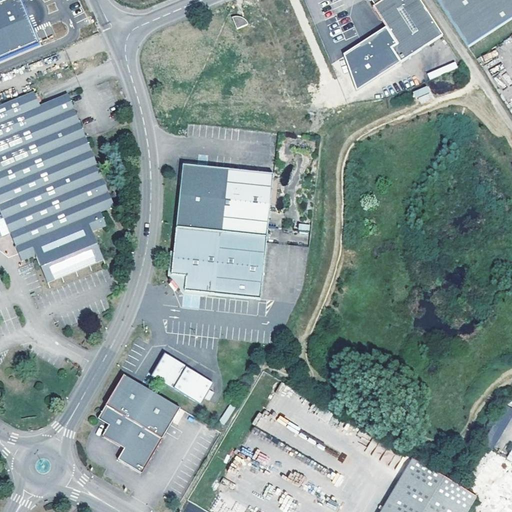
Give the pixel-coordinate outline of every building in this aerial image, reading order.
[(0,60),(37,47),(16,0),(2,0),(0,1),(0,60)] [(443,35),(419,0),(370,0),(371,0),(375,6),(373,7),(385,26),(345,53),(357,90),(401,63),(443,35)] [(511,0),(437,0),(468,47),(511,18),(511,0)] [(237,28),(248,23),(247,21),(245,19),(242,17),(239,16),(236,16),(234,16),(232,16),(237,28)] [(455,63),(428,72),(430,77),(457,68),(455,63)] [(413,91),(418,104),(432,99),(428,86),(413,91)] [(40,106),(34,92),(20,98),(26,111),(40,106)] [(115,207),(68,94),(40,106),(26,111),(20,98),(0,105),(0,237),(6,235),(10,233),(12,239),(16,247),(20,245),(26,260),(36,256),(47,283),(104,260),(93,233),(107,227),(101,213),(115,207)] [(271,173),(196,167),(196,168),(189,175),(182,181),(180,181),(176,229),(266,238),(271,173)] [(261,298),(266,238),(176,229),(172,273),(178,282),(184,292),(261,298)] [(26,260),(20,245),(16,247),(18,254),(22,262),(26,260)] [(212,382),(170,358),(169,361),(165,362),(163,361),(162,363),(159,368),(156,373),(158,373),(159,378),(158,380),(199,404),(203,397),(208,389),(212,382)] [(180,409),(124,376),(99,419),(109,426),(102,436),(124,449),(121,454),(117,460),(141,475),(175,417),(180,409)] [(212,392),(208,389),(203,397),(207,399),(212,392)] [(511,408),(500,403),(484,445),(496,450),(511,408)] [(468,511),(478,497),(412,459),(380,511),(468,511)]
